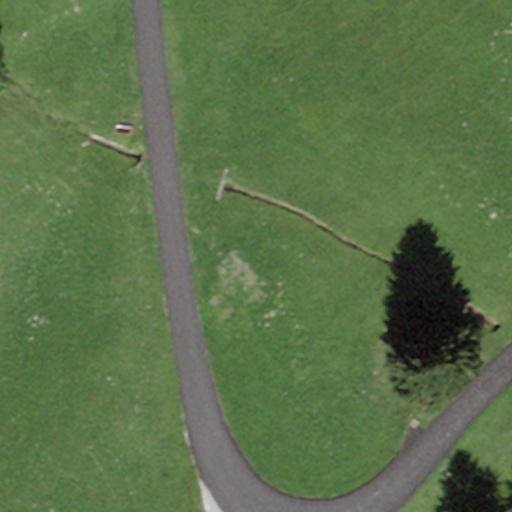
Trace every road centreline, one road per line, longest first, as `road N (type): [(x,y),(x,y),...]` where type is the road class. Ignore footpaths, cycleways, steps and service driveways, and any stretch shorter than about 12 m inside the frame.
road 1 (track): [(147,0),(179,276),(209,431),(224,468),(272,511)]
road 2 (track): [(363,511),(398,489),(511,366)]
